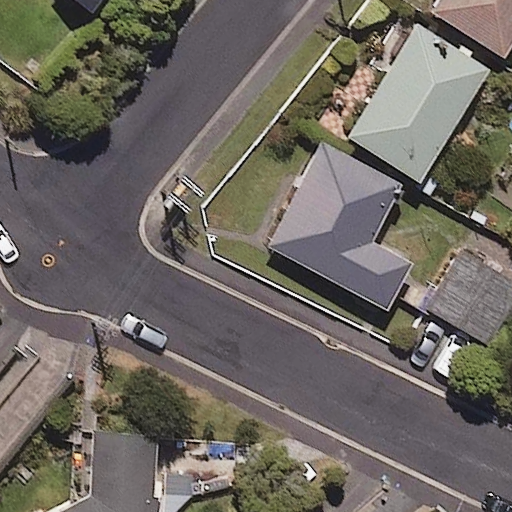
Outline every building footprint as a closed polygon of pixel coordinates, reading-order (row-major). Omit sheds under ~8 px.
[(511,23),(511,0),(430,0),(429,3),(497,47),(511,23)] [(483,63),(414,19),(345,128),(413,172),(483,63)] [(396,178),(319,138),(265,240),(381,300),(405,253),(367,233),(396,178)] [(511,292),(511,247),(472,225),(426,304),(486,338),(511,292)] [(146,511),(153,426),(90,421),(86,485),(31,511),(146,511)]
